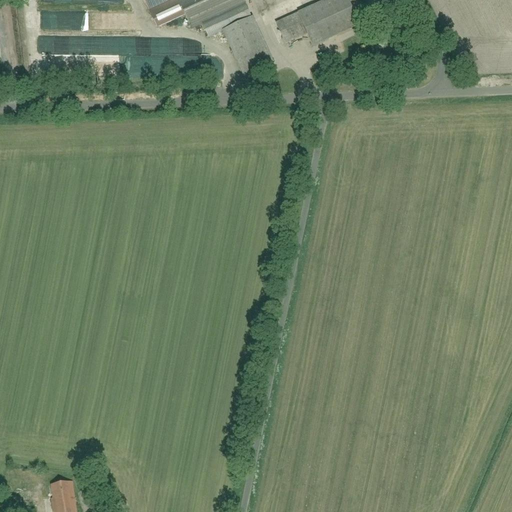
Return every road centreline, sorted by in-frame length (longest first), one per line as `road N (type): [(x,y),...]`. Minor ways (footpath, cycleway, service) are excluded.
road 1 (unclassified): [(325,99),(240,511)]
road 2 (unclassified): [(325,99),(0,109)]
